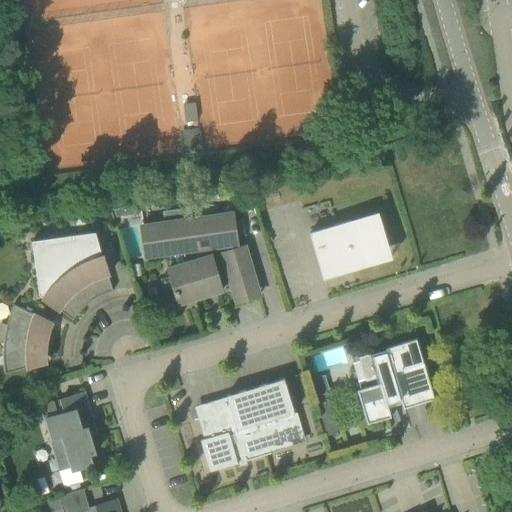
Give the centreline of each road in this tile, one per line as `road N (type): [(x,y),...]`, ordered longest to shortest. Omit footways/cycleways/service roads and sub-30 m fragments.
road 1 (residential): [(511,269),(158,368),(139,395),(139,412),(170,511)]
road 2 (residential): [(243,511),(511,429)]
road 3 (residential): [(511,229),(444,0)]
